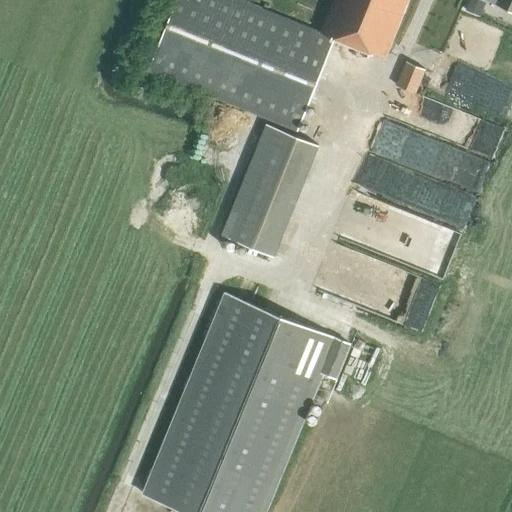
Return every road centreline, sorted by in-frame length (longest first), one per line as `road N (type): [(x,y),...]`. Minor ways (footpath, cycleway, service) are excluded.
road 1 (track): [(291,282),(386,367),(415,370),(436,366),(451,346),(481,276),(511,289)]
road 2 (track): [(114,511),(214,275)]
